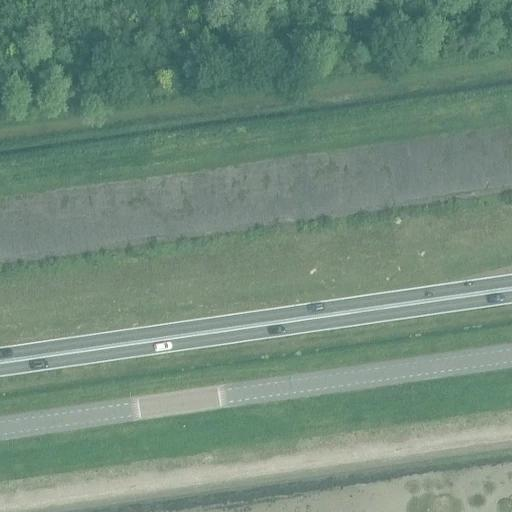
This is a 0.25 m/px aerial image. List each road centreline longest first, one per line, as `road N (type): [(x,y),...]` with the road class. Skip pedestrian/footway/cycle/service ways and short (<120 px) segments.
road 1 (unclassified): [(0,428),(511,355)]
road 2 (trunk): [(0,363),(511,290)]
